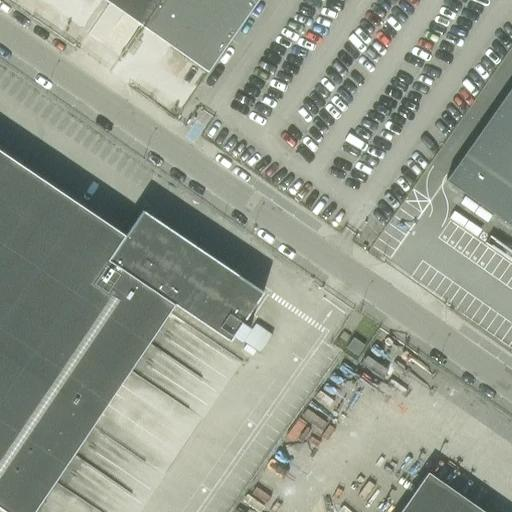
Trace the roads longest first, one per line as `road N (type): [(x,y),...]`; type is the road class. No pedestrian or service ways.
road 1 (unclassified): [(511,395),(0,31)]
road 2 (unknown): [(314,309),(0,95)]
road 3 (unknown): [(153,511),(338,276)]
road 4 (unknown): [(511,467),(409,408),(372,408),(351,422),(285,511)]
road 5 (unknown): [(497,0),(338,208)]
road 6 (unknown): [(418,0),(289,171)]
road 7 (unknown): [(347,0),(246,136)]
road 8 (unknown): [(196,100),(265,0)]
